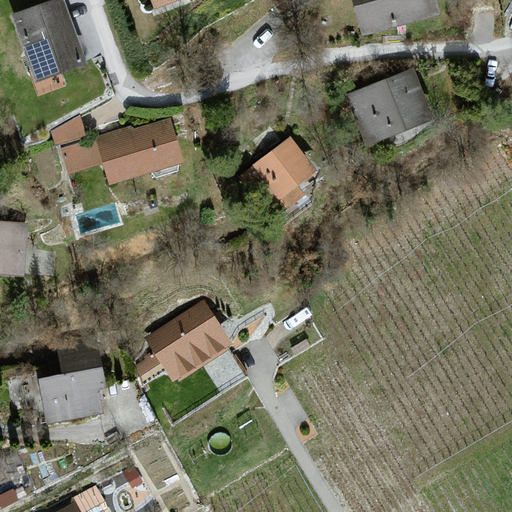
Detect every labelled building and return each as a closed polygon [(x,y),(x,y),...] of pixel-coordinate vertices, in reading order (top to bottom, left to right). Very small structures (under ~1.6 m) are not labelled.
[(149,0),(155,14),(191,0),(149,0)] [(426,0),(352,0),(365,39),(432,18),(426,0)] [(61,4),(11,22),(35,87),(85,69),(61,4)] [(409,75),(350,99),(370,149),(430,125),(409,75)] [(165,120),(94,141),(107,187),(179,166),(165,120)] [(318,176),(293,139),(240,175),(277,229),(305,210),(293,193),(318,176)] [(28,228),(0,225),(0,278),(23,281),(28,228)] [(205,306),(145,342),(173,389),(233,354),(205,306)] [(63,380),(38,384),(46,431),(104,421),(100,395),(108,390),(101,349),(60,356),(63,380)] [(81,511),(76,499),(49,511),(81,511)]
